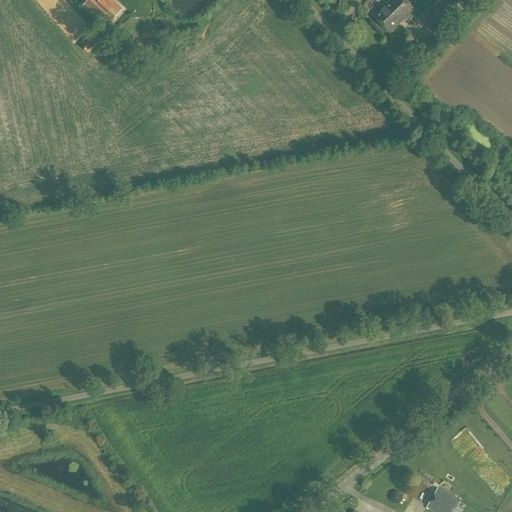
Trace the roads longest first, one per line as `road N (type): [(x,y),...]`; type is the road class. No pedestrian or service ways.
road 1 (unclassified): [(511,311),(0,412)]
road 2 (unclassified): [(511,224),(301,0)]
road 3 (tertiary): [(314,511),(511,351)]
